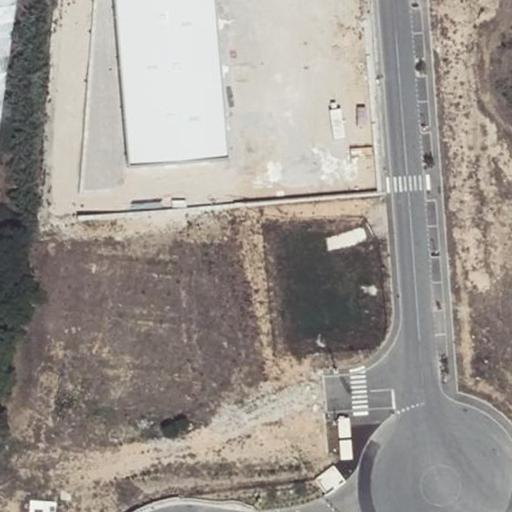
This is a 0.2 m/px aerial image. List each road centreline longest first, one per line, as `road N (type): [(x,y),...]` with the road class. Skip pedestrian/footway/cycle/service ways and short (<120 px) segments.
road 1 (unclassified): [(394,0),(423,387)]
road 2 (track): [(13,511),(25,475),(48,457),(239,426),(323,392)]
road 3 (unclassified): [(487,510),(492,473),(476,443),(428,430)]
